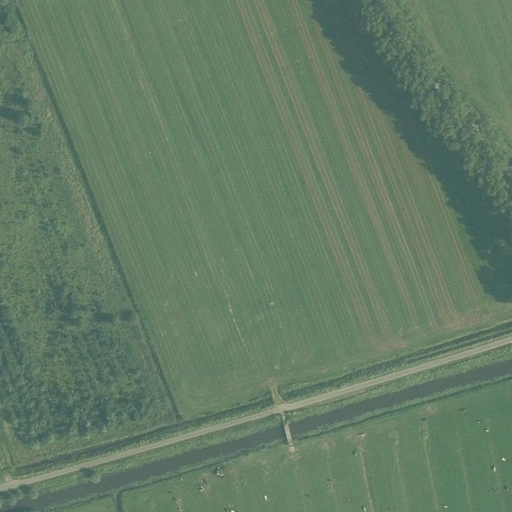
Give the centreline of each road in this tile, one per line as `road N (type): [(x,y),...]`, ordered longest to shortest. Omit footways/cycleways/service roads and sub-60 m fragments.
road 1 (unclassified): [(511,338),(0,488)]
road 2 (unclassified): [(511,173),(427,70),(386,0)]
